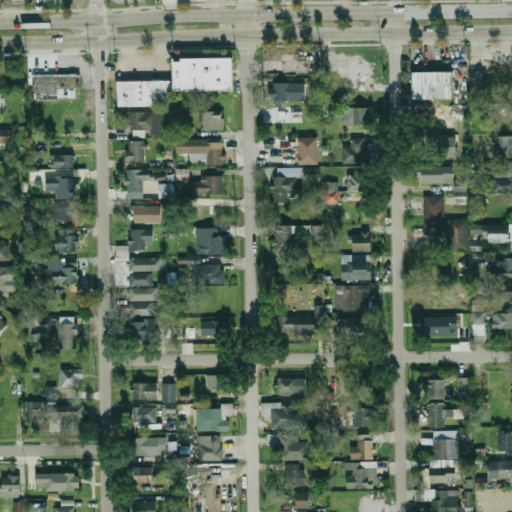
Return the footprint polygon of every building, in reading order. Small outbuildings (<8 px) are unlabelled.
[(174,58),(233,58),(234,90),(174,91),(174,58)] [(412,72),(452,71),(453,98),(413,99),(412,72)] [(33,75),(82,74),(83,88),(71,88),(71,90),(77,90),(77,99),(34,99),(33,75)] [(118,81),(171,80),(172,105),(119,106),(118,81)] [(301,82),(268,82),(268,100),(301,100),(301,82)] [(343,125),(370,125),(370,107),(343,107),(343,125)] [(130,131),(145,131),(145,133),(160,133),(160,111),(130,111),(130,131)] [(224,130),(224,111),(202,111),(202,130),(224,130)] [(433,135),(449,129),(442,111),(426,117),(433,135)] [(13,129),(0,129),(0,142),(13,143),(13,129)] [(511,135),(493,135),(492,154),(511,154),(511,135)] [(298,137),(298,165),(318,165),(318,137),(298,137)] [(207,164),(224,164),(224,140),(178,139),(178,154),(197,154),(197,153),(207,153),(207,164)] [(147,141),(127,141),(127,162),(147,162),(147,141)] [(343,162),(364,162),(364,143),(343,143),(343,162)] [(74,155),(51,155),(51,169),(74,169),(74,155)] [(511,176),(493,176),(493,162),(511,162),(511,176)] [(468,191),(468,181),(454,181),(454,166),(422,166),(422,182),(455,182),(455,191),(468,191)] [(275,202),(290,201),(290,193),(299,193),(299,180),(320,179),(320,167),(275,168),(275,202)] [(128,198),(143,198),(143,179),(151,179),(151,169),(128,169),(128,198)] [(177,178),(187,180),(189,171),(179,169),(177,178)] [(224,175),(201,175),(201,180),(189,180),(189,194),(224,194),(224,175)] [(74,196),(55,196),(55,191),(44,191),(44,178),(55,178),(55,176),(74,176),(74,196)] [(349,176),(349,189),(365,189),(365,176),(349,176)] [(511,178),(487,178),(487,191),(511,191),(511,178)] [(339,202),(339,182),(325,182),(325,202),(339,202)] [(159,197),(173,197),(173,183),(159,183),(159,197)] [(424,226),(444,226),(444,195),(424,195),(424,226)] [(74,221),(74,198),(54,198),(54,221),(74,221)] [(162,222),(161,205),(132,206),(133,223),(162,222)] [(215,220),(213,205),(202,206),(203,221),(215,220)] [(0,226),(14,226),(14,213),(0,213),(0,226)] [(448,218),(448,246),(467,246),(467,218),(448,218)] [(511,250),(511,223),(471,223),(471,235),(487,235),(487,241),(510,241),(510,250),(511,250)] [(274,225),(274,252),(298,252),(298,235),(312,235),(312,225),(274,225)] [(200,254),(224,254),(224,236),(216,236),(216,228),(200,228),(200,254)] [(147,249),(147,241),(153,241),(153,229),(130,229),(130,249),(147,249)] [(77,251),(77,231),(56,231),(56,251),(77,251)] [(372,250),(372,233),(353,233),(353,250),(372,250)] [(0,260),(9,260),(9,240),(0,240),(0,260)] [(341,280),(372,280),(372,255),(342,255),(341,280)] [(161,258),(131,258),(131,270),(161,270),(161,258)] [(499,275),(511,275),(511,259),(499,259),(499,275)] [(49,264),(49,284),(78,284),(78,264),(49,264)] [(225,283),(225,264),(199,264),(199,283),(225,283)] [(0,288),(14,288),(14,268),(0,268),(0,288)] [(130,315),(152,315),(151,274),(131,275),(131,287),(129,287),(130,315)] [(364,286),(334,286),(334,311),(364,310),(364,286)] [(511,289),(500,289),(500,298),(511,298),(511,289)] [(485,299),(472,299),(472,336),(485,336),(485,299)] [(323,305),(313,305),(313,315),(285,315),(285,333),(323,333),(323,305)] [(511,313),(494,313),(494,330),(511,330),(511,313)] [(0,333),(8,324),(0,316),(0,333)] [(424,336),(451,336),(451,317),(424,317),(424,336)] [(339,336),(369,335),(369,318),(339,319),(339,336)] [(152,320),(129,320),(129,340),(152,340),(152,320)] [(208,335),(225,335),(225,321),(208,321),(208,335)] [(78,348),(78,324),(59,324),(59,348),(78,348)] [(182,335),(193,335),(194,326),(182,326),(182,335)] [(31,334),(31,342),(47,341),(47,333),(31,334)] [(61,387),(84,387),(84,368),(61,368),(61,387)] [(229,391),(229,374),(214,374),(214,391),(229,391)] [(470,376),(457,377),(458,399),(470,399),(470,376)] [(371,377),(345,377),(345,396),(371,396),(371,377)] [(277,394),(307,394),(307,378),(277,378),(277,394)] [(444,380),(425,380),(425,398),(444,398),(444,380)] [(131,399),(159,399),(159,382),(131,382),(131,399)] [(162,402),(177,402),(177,383),(162,383),(162,402)] [(56,386),(47,386),(47,399),(56,399),(56,386)] [(27,421),(42,420),(42,401),(27,401),(27,421)] [(197,431),(230,431),(230,415),(234,415),(234,403),(221,403),(221,408),(197,408),(197,431)] [(306,428),(305,412),(295,412),(294,403),(261,404),(262,416),(272,416),(272,429),(306,428)] [(446,403),(427,403),(427,426),(446,426),(446,403)] [(86,405),(48,405),(48,431),(61,431),(61,422),(68,422),(68,431),(86,430),(86,405)] [(156,421),(156,407),(133,407),(133,421),(156,421)] [(379,426),(379,408),(354,408),(354,426),(379,426)] [(458,431),(431,431),(431,482),(456,482),(456,458),(458,458),(458,431)] [(511,433),(499,433),(499,451),(511,451),(511,433)] [(309,460),(309,442),(298,442),(298,434),(268,434),(268,443),(280,443),(280,460),(309,460)] [(199,436),(199,460),(222,460),(222,436),(199,436)] [(351,459),(376,459),(376,436),(359,436),(359,445),(351,445),(351,459)] [(129,455),(164,455),(164,437),(129,437),(129,455)] [(511,460),(493,460),(493,477),(511,477),(511,460)] [(347,471),(347,489),(378,489),(378,463),(346,463),(346,471),(347,471)] [(306,464),(285,464),(285,486),(306,486),(306,464)] [(133,482),(154,482),(154,466),(133,466),(133,482)] [(34,490),(76,489),(76,469),(33,470),(34,490)] [(21,475),(0,475),(0,497),(21,497),(21,475)] [(459,511),(459,489),(416,489),(416,500),(430,500),(430,511),(459,511)] [(472,491),(464,491),(463,505),(472,506),(472,491)] [(295,493),(294,508),(310,509),(310,493),(295,493)] [(511,493),(491,493),(491,509),(511,509),(511,493)] [(159,511),(159,500),(135,500),(135,511),(159,511)] [(13,511),(23,511),(24,502),(13,502),(13,511)] [(27,511),(38,511),(39,511),(46,511),(46,504),(28,503),(27,511)]
